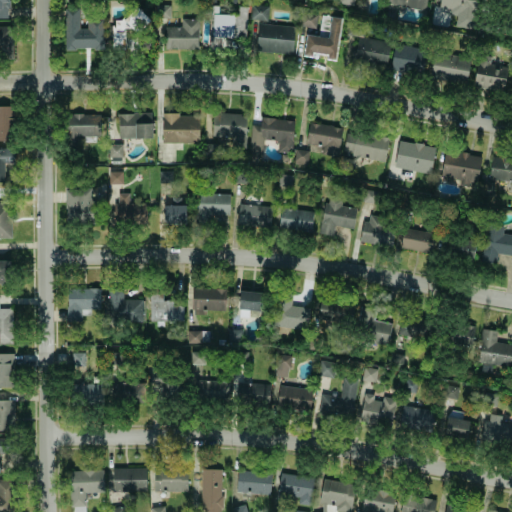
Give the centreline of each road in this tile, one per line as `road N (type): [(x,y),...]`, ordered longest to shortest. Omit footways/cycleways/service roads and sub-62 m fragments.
road 1 (residential): [(511,125),(283,86),(0,82)]
road 2 (residential): [(43,0),(51,511)]
road 3 (residential): [(511,299),(276,260),(45,256)]
road 4 (residential): [(511,478),(265,438),(46,437)]
